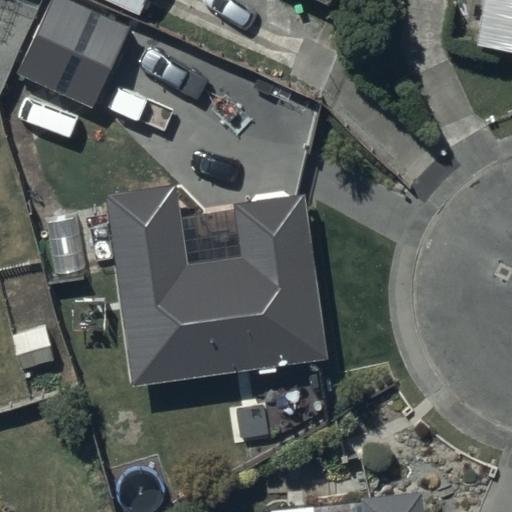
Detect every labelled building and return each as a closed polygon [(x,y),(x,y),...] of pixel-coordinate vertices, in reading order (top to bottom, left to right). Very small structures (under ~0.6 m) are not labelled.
[(0,0),(0,78),(34,0),(0,0)] [(130,12),(103,0),(45,0),(18,59),(93,93),(130,12)] [(511,0),(481,0),(478,26),(511,31),(511,0)] [(107,177),(131,369),(329,344),(309,177),(233,186),(234,195),(185,201),(180,168),(107,177)] [(272,511),(428,511),(425,475),(365,481),(367,498),(318,502),(317,494),(272,498),(272,511)]
